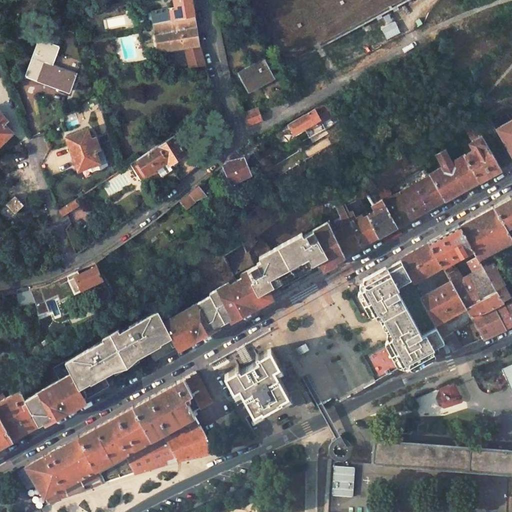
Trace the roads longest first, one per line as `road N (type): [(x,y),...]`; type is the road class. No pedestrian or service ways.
road 1 (secondary): [(511,177),(0,462)]
road 2 (residential): [(203,0),(235,124),(232,146),(97,250),(34,280),(0,285)]
road 3 (secondary): [(133,511),(511,338)]
